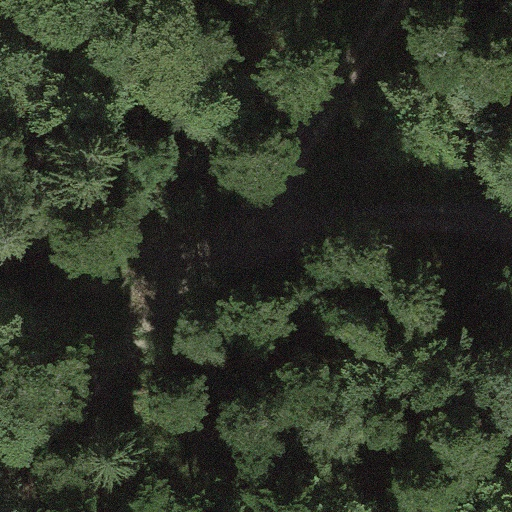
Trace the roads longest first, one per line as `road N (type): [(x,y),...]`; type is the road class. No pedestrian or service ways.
road 1 (track): [(405,0),(249,228),(69,422),(0,467)]
road 2 (track): [(249,228),(396,213),(511,232)]
